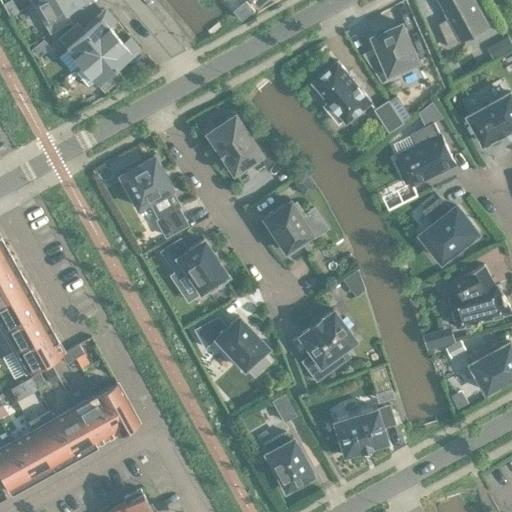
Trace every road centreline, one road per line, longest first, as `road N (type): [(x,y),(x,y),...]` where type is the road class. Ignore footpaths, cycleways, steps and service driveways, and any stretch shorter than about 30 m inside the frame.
road 1 (residential): [(155,105),(287,301)]
road 2 (residential): [(155,105),(0,187)]
road 3 (residential): [(341,0),(192,82)]
road 4 (residential): [(161,432),(19,511)]
road 5 (residential): [(0,187),(65,306)]
